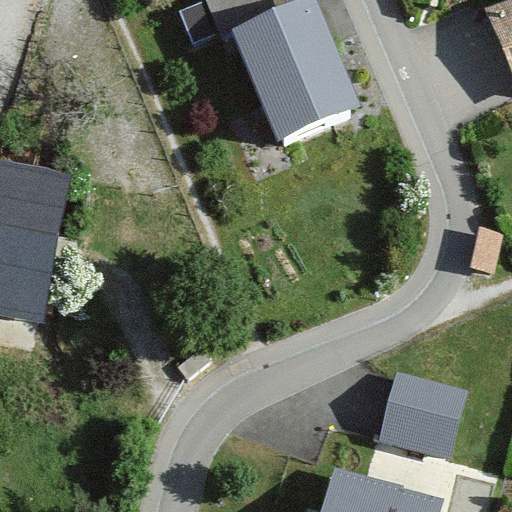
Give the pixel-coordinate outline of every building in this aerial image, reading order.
[(279,0),(234,0),(210,10),(222,42),(232,38),(277,154),(356,124),(314,16),(289,25),(279,0)] [(202,11),(182,20),(196,51),(216,43),(202,11)] [(511,14),(494,21),(511,66),(511,14)] [(66,184),(0,172),(0,318),(40,325),(66,184)] [(502,241),(481,236),(473,273),(493,278),(502,241)] [(188,380),(213,365),(205,351),(180,366),(188,380)] [(399,386),(385,445),(450,461),(465,402),(399,386)] [(335,485),(328,511),(440,511),(441,511),(335,485)]
